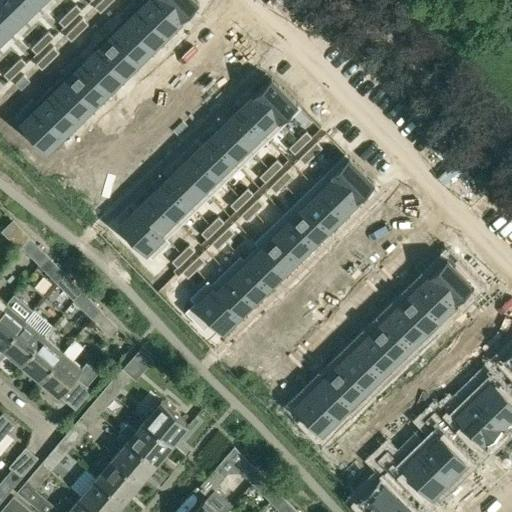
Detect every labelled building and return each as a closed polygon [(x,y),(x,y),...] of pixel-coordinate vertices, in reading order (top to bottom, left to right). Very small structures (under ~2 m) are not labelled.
[(1,0),(0,0),(0,25),(7,33),(21,20),(1,0)] [(28,0),(1,0),(21,20),(35,7),(28,0)] [(105,0),(100,0),(94,6),(100,12),(109,4),(105,0)] [(133,0),(119,14),(152,48),(167,34),(133,0)] [(134,0),(133,0),(167,34),(181,19),(162,0),(140,0),(138,3),(134,0)] [(196,0),(162,0),(181,19),(199,2),(196,0)] [(76,4),(67,12),(73,18),(82,10),(76,4)] [(67,12),(59,21),(64,26),(73,18),(67,12)] [(122,18),(108,32),(137,62),(152,48),(119,14),(119,15),(122,18)] [(83,18),(74,26),(80,32),(88,24),(83,18)] [(74,26),(65,34),(71,40),(80,32),(74,26)] [(48,31),(40,39),(45,45),(54,37),(48,31)] [(108,32),(93,46),(123,76),(137,62),(108,32)] [(40,39),(31,47),(37,53),(45,45),(40,39)] [(53,46),(45,55),(50,60),(59,52),(53,46)] [(76,56),(75,57),(108,90),(123,76),(93,46),(96,50),(83,63),(76,56)] [(45,55),(36,63),(42,69),(50,60),(45,55)] [(21,57),(12,66),(18,72),(26,63),(21,57)] [(75,57),(61,71),(94,105),(108,90),(75,57)] [(12,66),(3,74),(9,80),(18,72),(12,66)] [(64,75),(49,89),(79,119),(94,105),(61,71),(60,71),(64,75)] [(24,75),(15,83),(21,89),(30,80),(24,75)] [(271,77),(254,94),(284,124),(301,107),(271,77)] [(32,99),(31,99),(64,133),(79,119),(49,89),(35,102),(32,99)] [(254,94),(239,108),(269,139),(284,124),(254,94)] [(31,99),(14,117),(47,150),(64,133),(31,99)] [(239,108),(225,122),(254,153),(269,139),(239,108)] [(225,122),(210,137),(240,167),(254,153),(225,122)] [(306,131),(297,139),(303,145),(312,136),(306,131)] [(210,137),(195,151),(225,181),(240,167),(210,137)] [(297,139),(289,147),(295,153),(303,145),(297,139)] [(316,141),(308,149),(313,155),(322,147),(316,141)] [(308,149),(299,158),(305,164),(313,155),(308,149)] [(195,151),(181,165),(210,195),(225,181),(195,151)] [(345,153),(328,170),(357,200),(375,183),(345,153)] [(277,159),(268,167),(274,173),(283,165),(277,159)] [(181,165),(166,179),(196,210),(210,195),(181,165)] [(268,167),(260,176),(265,182),(274,173),(268,167)] [(287,169),(278,178),(284,184),(293,175),(287,169)] [(328,170),(313,184),(342,214),(357,200),(328,170)] [(278,178),(270,186),(276,192),(284,184),(278,178)] [(166,179),(151,193),(181,224),(196,210),(166,179)] [(313,184),(298,198),(328,228),(342,214),(313,184)] [(247,188),(239,196),(245,202),(253,193),(247,188)] [(151,193),(137,208),(170,242),(170,241),(167,238),(181,224),(151,193)] [(239,196),(230,204),(236,210),(245,202),(239,196)] [(258,198),(249,206),(255,212),(263,204),(258,198)] [(298,198),(284,212),(313,243),(328,228),(298,198)] [(249,206),(240,215),(246,221),(255,212),(249,206)] [(137,208),(119,225),(152,259),(170,242),(137,208)] [(284,212),(269,227),(298,257),(313,243),(284,212)] [(218,216),(210,224),(215,230),(224,222),(218,216)] [(1,231),(19,250),(31,238),(12,220),(1,231)] [(210,224),(201,232),(207,238),(215,230),(210,224)] [(228,226),(220,235),(226,241),(234,232),(228,226)] [(269,227),(254,241),(284,271),(298,257),(269,227)] [(220,235),(211,243),(217,249),(226,241),(220,235)] [(240,255),(269,285),(284,271),(254,241),(257,245),(244,258),(240,255)] [(189,244),(180,253),(186,259),(195,250),(189,244)] [(28,254),(39,265),(47,256),(37,245),(28,254)] [(180,253),(172,261),(178,267),(186,259),(180,253)] [(199,255),(190,263),(196,269),(205,261),(199,255)] [(240,255),(225,269),(255,300),(269,285),(240,255)] [(447,258),(430,275),(462,309),(480,291),(447,258)] [(55,263),(46,272),(56,283),(65,274),(55,263)] [(190,263),(182,271),(188,278),(196,269),(190,263)] [(208,280),(207,280),(240,314),(255,300),(225,269),(211,283),(208,280)] [(430,275),(415,289),(444,319),(445,319),(442,315),(455,302),(462,309),(430,275)] [(194,302),(185,311),(203,330),(213,321),(222,331),(240,314),(207,280),(189,297),(194,302)] [(72,281),(63,290),(74,301),(83,292),(72,281)] [(415,289),(400,303),(430,334),(444,319),(415,289)] [(6,303),(0,309),(0,346),(1,347),(25,319),(33,310),(14,293),(6,303)] [(89,299),(80,308),(91,318),(100,310),(89,299)] [(400,303),(386,317),(415,348),(416,347),(412,344),(426,330),(429,334),(430,334),(400,303)] [(479,309),(471,317),(476,323),(485,315),(479,309)] [(107,317),(98,325),(109,337),(118,328),(107,317)] [(386,317),(371,332),(400,362),(415,348),(386,317)] [(471,317),(462,326),(468,332),(476,323),(471,317)] [(25,319),(1,347),(20,363),(44,335),(25,319)] [(371,332),(356,346),(386,376),(400,362),(371,332)] [(63,351),(44,335),(20,363),(39,379),(63,351)] [(450,337),(442,346),(447,351),(456,343),(450,337)] [(356,346),(342,360),(371,390),(386,376),(356,346)] [(442,346),(433,354),(439,360),(447,351),(442,346)] [(511,347),(494,365),(511,383),(511,347)] [(82,367),(63,351),(39,379),(59,396),(75,376),(86,385),(98,372),(86,362),(82,367)] [(143,369),(131,358),(123,367),(135,378),(143,369)] [(342,360),(327,374),(357,405),(371,390),(342,360)] [(511,383),(494,365),(467,391),(502,427),(511,417),(511,400),(503,392),(511,383)] [(421,366),(412,374),(418,380),(427,372),(421,366)] [(121,368),(112,380),(121,388),(131,376),(121,368)] [(327,374),(313,389),(342,419),(357,405),(327,374)] [(412,374),(404,382),(410,388),(418,380),(412,374)] [(105,387),(95,399),(105,407),(115,395),(105,387)] [(313,389),(295,406),(324,436),(342,419),(313,389)] [(447,404),(437,413),(459,435),(468,427),(485,444),(502,427),(467,391),(450,408),(447,404)] [(391,394),(383,403),(389,409),(397,400),(391,394)] [(145,420),(173,444),(189,425),(161,401),(145,420)] [(383,403),(374,411),(380,417),(389,409),(383,403)] [(89,406),(79,418),(89,426),(99,414),(89,406)] [(415,442),(414,443),(449,479),(467,462),(450,444),(459,435),(437,413),(434,410),(424,420),(437,433),(421,449),(415,442)] [(0,438),(16,421),(5,412),(0,417),(0,438)] [(119,431),(129,439),(156,463),(173,444),(145,420),(136,430),(127,422),(119,431)] [(363,422),(354,431),(360,437),(368,428),(363,422)] [(73,425),(64,437),(73,445),(83,433),(73,425)] [(354,431),(345,439),(351,445),(360,437),(354,431)] [(156,463),(129,439),(112,458),(140,482),(156,463)] [(387,449),(377,459),(405,488),(414,479),(431,496),(449,479),(414,443),(397,459),(387,449)] [(57,444),(48,455),(57,463),(67,452),(57,444)] [(9,467),(21,478),(38,458),(26,448),(9,467)] [(140,482),(112,458),(96,477),(124,501),(140,482)] [(386,470),(358,498),(371,511),(411,511),(396,496),(405,488),(377,459),(376,459),(386,470)] [(41,463),(32,474),(41,482),(51,471),(41,463)] [(250,464),(241,473),(252,484),(261,475),(250,464)] [(224,478),(215,469),(198,488),(208,496),(214,489),(224,478)] [(0,482),(0,492),(5,497),(15,485),(5,477),(0,482)] [(114,511),(124,501),(96,477),(80,496),(98,511),(114,511)] [(25,481),(17,491),(36,508),(44,498),(25,481)] [(268,482),(259,491),(269,502),(278,493),(268,482)] [(207,496),(193,511),(227,511),(233,505),(214,489),(208,496),(207,496)] [(0,511),(31,511),(13,496),(0,511)] [(98,511),(80,496),(66,511),(98,511)] [(285,500),(276,508),(279,511),(293,511),(295,511),(285,500)]
